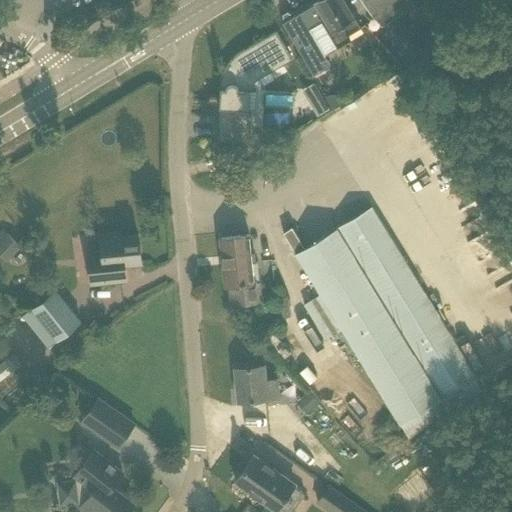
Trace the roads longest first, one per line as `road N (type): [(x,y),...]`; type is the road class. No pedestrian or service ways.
road 1 (unclassified): [(177,511),(201,430),(175,158),(185,20)]
road 2 (tertiary): [(72,88),(185,20)]
